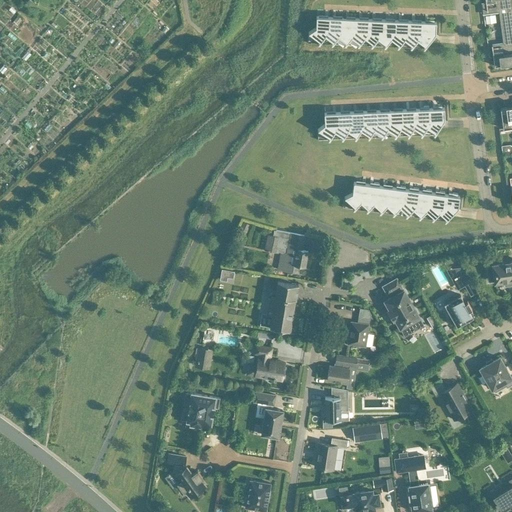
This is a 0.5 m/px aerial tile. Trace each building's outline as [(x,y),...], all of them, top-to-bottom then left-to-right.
[(499,12),(497,0),(485,0),(485,3),(482,3),(483,14),(499,12)] [(511,25),(511,0),(497,0),(499,12),(501,27),(511,25)] [(308,32),(308,42),(318,43),(332,44),(345,44),(358,45),(371,45),(384,46),(397,47),(411,47),(424,48),(436,33),(436,22),(422,21),(409,20),(396,20),(383,19),(370,19),(356,18),(343,17),(330,17),(316,16),(316,27),(308,32)] [(511,63),(511,25),(501,27),(503,43),(491,44),(494,66),(511,63)] [(338,112),(324,113),(325,124),(318,129),(318,140),(329,139),(342,139),(355,138),(368,137),(381,137),(395,136),(408,136),(421,135),(435,134),(445,118),(444,107),(430,108),(417,108),(404,109),(391,110),(377,110),(364,111),(351,111),(338,112)] [(511,127),(511,107),(508,108),(508,107),(500,108),(503,128),(511,127)] [(344,197),(343,207),(353,209),(366,210),(379,212),(393,214),(406,216),(419,217),(432,219),(446,221),(458,207),(460,196),(446,194),(433,192),(420,190),(407,189),(393,187),(380,185),(367,184),(354,182),(352,193),(344,197)] [(268,235),(265,250),(278,253),(279,249),(287,250),(284,271),(299,273),(301,266),(306,267),(309,250),(297,248),(299,240),(294,240),(295,233),(290,232),(276,229),(275,237),(268,235)] [(511,262),(493,265),(495,282),(504,281),(505,285),(511,284),(511,262)] [(463,269),(457,273),(462,282),(468,278),(463,269)] [(402,290),(400,287),(401,287),(396,278),(383,286),(388,294),(390,293),(392,296),(385,300),(390,309),(388,310),(393,319),(395,318),(400,327),(409,322),(413,329),(412,329),(413,331),(424,325),(404,290),(402,290)] [(298,285),(277,281),(275,295),(271,295),(271,298),(269,298),(266,314),(272,315),(270,327),(289,330),(291,318),(292,318),(293,310),(295,299),(296,299),(298,285)] [(467,300),(466,300),(467,301),(464,302),(460,294),(457,296),(456,294),(445,300),(446,302),(444,303),(456,326),(459,324),(460,326),(470,320),(470,319),(473,317),(469,309),(471,308),(471,309),(472,308),(467,300)] [(351,322),(348,343),(365,346),(368,324),(369,325),(370,319),(371,313),(369,309),(360,308),(358,317),(357,323),(351,322)] [(431,314),(427,317),(432,325),(436,323),(431,314)] [(257,332),(255,344),(273,347),(275,335),(257,332)] [(286,368),(284,366),(284,362),(268,359),(268,355),(270,355),(271,348),(256,345),(255,353),(261,354),(260,358),(258,358),(257,366),(249,365),(248,373),(256,375),(255,375),(273,378),(273,379),(275,379),(282,380),(282,376),(285,375),(286,368)] [(208,368),(211,350),(199,348),(198,353),(196,353),(195,356),(198,357),(196,366),(208,368)] [(327,380),(347,383),(350,365),(356,366),(357,362),(369,364),(369,359),(337,354),(335,362),(336,363),(336,366),(329,365),(327,380)] [(511,383),(511,379),(499,357),(480,368),(492,389),(504,382),(507,387),(511,383)] [(472,410),(456,383),(446,389),(440,378),(429,384),(435,395),(440,393),(455,419),(472,410)] [(227,386),(225,396),(233,397),(234,387),(227,386)] [(348,389),(331,386),(331,396),(325,397),(325,420),(340,419),(340,411),(348,410),(348,389)] [(278,437),(283,410),(272,408),(273,404),(274,404),(275,395),(255,391),(254,401),(267,403),(266,407),(261,434),(278,437)] [(191,421),(190,424),(201,426),(201,423),(210,425),(213,407),(218,408),(220,397),(185,392),(184,402),(190,403),(187,421),(191,421)] [(379,423),(353,427),(355,441),(381,437),(388,436),(386,422),(379,423)] [(331,437),(330,444),(318,442),(315,466),(333,469),(336,446),(346,447),(347,439),(331,437)] [(439,449),(447,449),(446,440),(438,441),(439,449)] [(205,486),(200,478),(202,477),(198,470),(192,474),(186,466),(185,467),(183,465),(184,465),(186,456),(169,453),(167,462),(175,463),(174,471),(175,474),(174,475),(179,482),(178,483),(183,491),(184,490),(189,497),(193,494),(195,496),(203,490),(202,488),(205,486)] [(423,455),(395,459),(397,471),(408,469),(411,485),(408,486),(410,494),(409,495),(410,503),(411,503),(412,511),(422,510),(422,511),(430,511),(429,509),(431,509),(430,499),(432,499),(431,491),(429,492),(428,483),(419,484),(417,468),(424,467),(423,455)] [(373,479),(374,486),(384,485),(385,490),(393,489),(391,477),(373,479)] [(511,485),(492,497),(496,502),(495,503),(497,506),(498,505),(501,511),(509,507),(510,508),(511,506),(511,477),(508,480),(511,485)] [(245,507),(266,511),(271,483),(250,480),(245,507)] [(348,493),(346,494),(346,495),(342,495),(343,506),(355,504),(356,511),(374,508),(374,504),(379,503),(378,493),(372,494),(372,490),(353,492),(353,493),(348,494),(348,493)]
